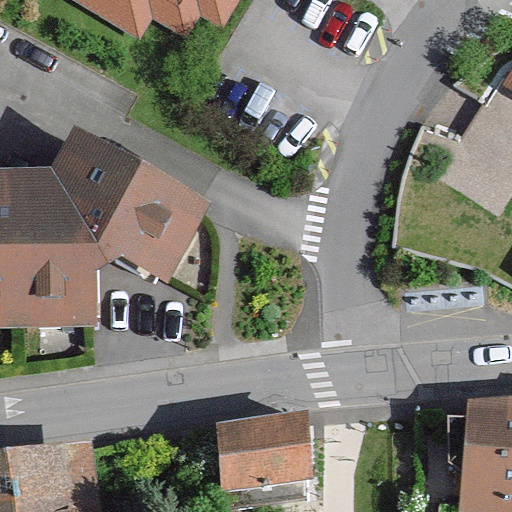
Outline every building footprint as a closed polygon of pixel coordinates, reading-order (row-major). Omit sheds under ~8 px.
[(73,0),(139,39),(152,17),(186,38),(199,15),(222,27),(238,0),(73,0)] [(162,249),(174,255),(195,215),(105,165),(92,157),(77,185),(84,188),(71,212),(46,212),(44,204),(0,204),(0,322),(62,322),(62,310),(86,310),(86,278),(86,257),(99,257),(107,246),(122,256),(150,271),(162,249)] [(162,249),(150,271),(162,277),(174,255),(162,249)] [(62,310),(62,322),(87,322),(86,310),(62,310)] [(474,424),(470,468),(467,503),(511,506),(511,409),(493,411),(475,413),(474,424)] [(308,475),(308,439),(308,428),(307,418),(236,427),(223,428),(222,449),(224,489),(308,475)] [(470,468),(474,424),(452,423),(452,466),(470,468)] [(223,428),(209,431),(211,449),(222,449),(223,428)] [(77,511),(68,450),(0,458),(0,511),(77,511)]
